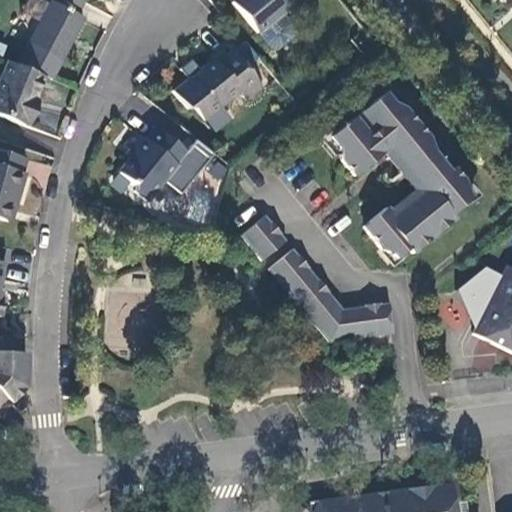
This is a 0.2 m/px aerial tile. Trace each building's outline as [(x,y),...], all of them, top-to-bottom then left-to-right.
[(83,2),(79,0),(50,0),(27,45),(59,62),(82,19),(76,16),(83,2)] [(234,0),(231,3),(256,34),(285,10),(288,14),(304,1),(302,0),(234,0)] [(246,102),(262,89),(230,50),(215,62),(211,59),(197,71),(196,74),(190,79),(187,79),(171,92),(185,109),(192,110),(202,122),(238,92),(246,102)] [(0,75),(0,116),(22,125),(33,101),(42,78),(5,63),(0,75)] [(428,150),(428,147),(428,145),(425,138),(406,115),(402,111),(397,107),(392,107),(381,93),(357,114),(370,129),(414,184),(419,179),(427,190),(391,220),(386,213),(383,210),(361,229),(379,250),(381,252),(389,254),(395,261),(406,252),(409,256),(453,221),(449,216),(469,200),(463,193),(463,189),(462,184),(451,170),(447,173),(428,150)] [(37,103),(33,101),(22,125),(27,127),(37,103)] [(327,137),(338,152),(338,153),(341,163),(352,177),(381,154),(364,133),(352,118),(327,137)] [(173,166),(181,173),(192,159),(154,128),(144,141),(134,133),(122,147),(132,155),(117,174),(132,186),(133,193),(144,202),(173,166)] [(412,192),(386,213),(391,220),(427,190),(419,179),(414,184),(370,129),(364,133),(381,154),(391,168),(412,192)] [(24,160),(0,152),(0,220),(4,222),(13,190),(18,191),(22,174),(20,174),(24,160)] [(18,191),(13,190),(4,222),(8,223),(18,191)] [(264,216),(245,232),(239,236),(260,262),(285,241),(264,216)] [(341,310),(292,249),(267,270),(328,343),(391,335),(387,303),(341,310)] [(511,355),(511,271),(504,268),(471,335),(511,355)] [(0,414),(9,404),(4,399),(13,388),(23,389),(25,355),(12,354),(13,338),(0,337),(0,414)] [(4,399),(9,404),(23,389),(13,388),(4,399)] [(452,511),(451,504),(449,484),(294,505),(294,511),(452,511)] [(451,504),(452,511),(463,511),(462,503),(451,504)]
